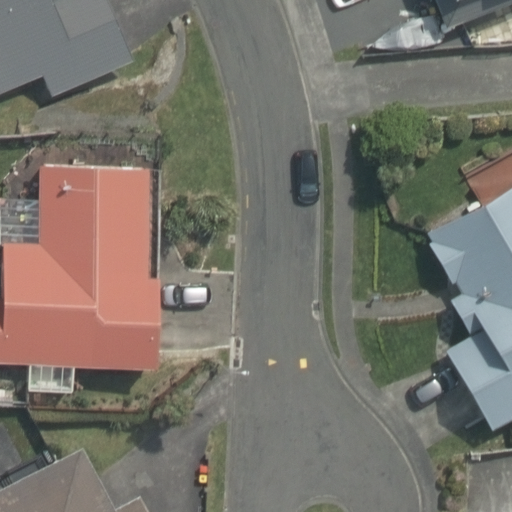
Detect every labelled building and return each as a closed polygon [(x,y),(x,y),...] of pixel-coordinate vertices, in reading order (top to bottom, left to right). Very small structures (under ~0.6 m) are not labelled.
[(0,0),(0,102),(51,84),(57,102),(137,72),(109,0),(0,0)] [(511,0),(441,0),(446,16),(497,0),(511,0)] [(164,169),(47,167),(46,240),(9,239),(7,299),(0,298),(0,362),(181,367),(183,277),(162,277),(164,169)] [(511,197),(431,242),(463,300),(454,305),(474,342),(458,351),(503,434),(511,429),(511,197)] [(138,511),(111,450),(0,499),(0,511),(138,511)]
